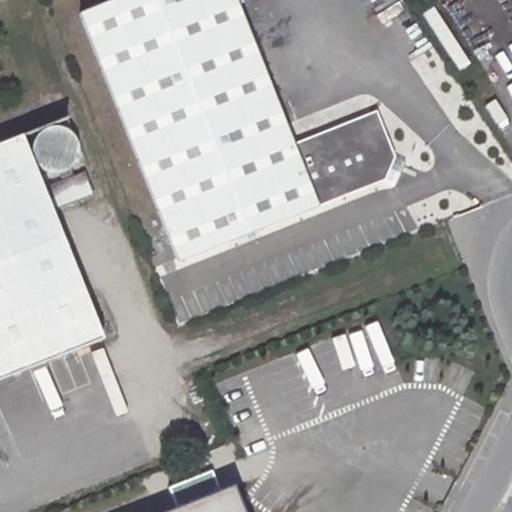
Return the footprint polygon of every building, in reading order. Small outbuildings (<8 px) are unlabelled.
[(234,0),(112,0),(78,13),(178,263),(385,181),(394,156),(376,110),(292,144),(234,0)] [(350,69),(322,0),(240,0),(279,98),(350,69)] [(21,134),(0,142),(0,380),(103,339),(21,134)] [(405,162),(394,156),(385,181),(396,185),(405,162)] [(236,511),(226,485),(156,511),(236,511)]
